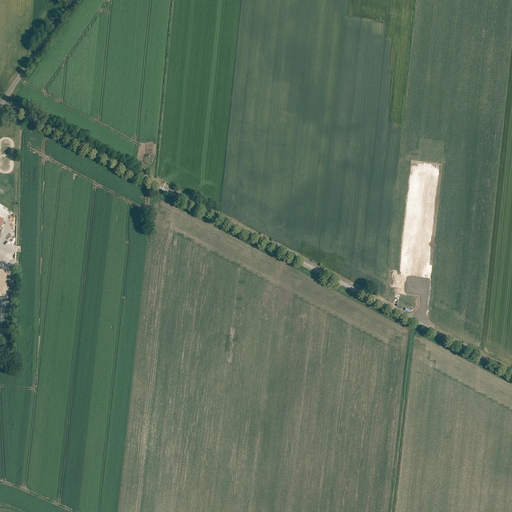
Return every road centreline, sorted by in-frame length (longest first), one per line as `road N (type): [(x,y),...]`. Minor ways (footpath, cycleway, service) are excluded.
road 1 (residential): [(511,372),(1,104)]
road 2 (unclassified): [(1,104),(74,0)]
